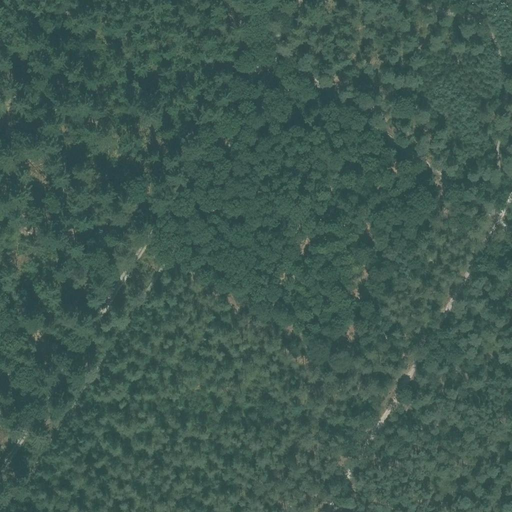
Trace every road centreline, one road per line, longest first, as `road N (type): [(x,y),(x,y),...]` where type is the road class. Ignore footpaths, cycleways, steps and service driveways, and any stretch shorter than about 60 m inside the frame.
road 1 (track): [(0,465),(272,41)]
road 2 (track): [(320,511),(489,218)]
road 3 (track): [(511,235),(265,53)]
road 4 (unknown): [(489,218),(490,60),(482,36),(446,0)]
road 5 (track): [(122,273),(66,269),(21,233),(0,227)]
